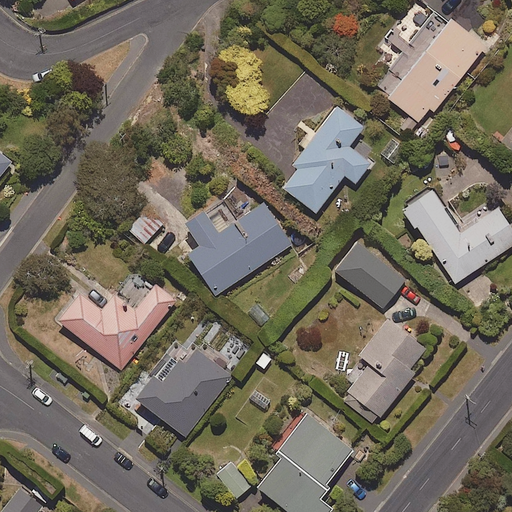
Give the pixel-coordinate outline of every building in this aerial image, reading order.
[(482,46),(446,18),(440,26),(429,18),(423,26),(408,14),(387,40),(401,52),(373,88),(417,122),(427,110),(431,113),(482,46)] [(361,126),(334,106),(290,164),(294,167),(280,187),(314,213),(342,175),(354,183),(369,163),(346,147),(361,126)] [(0,176),(13,159),(0,148),(0,176)] [(411,229),(414,227),(452,284),(511,243),(511,232),(495,207),(457,233),(428,190),(401,208),(398,210),(411,229)] [(224,226),(208,204),(180,222),(195,246),(184,253),(213,296),(290,244),(261,201),(224,226)] [(403,279),(355,241),(332,271),(381,308),(403,279)] [(174,300),(153,283),(143,296),(135,291),(124,306),(110,296),(99,310),(76,293),(55,320),(120,370),(174,300)] [(427,354),(384,320),(356,356),(366,364),(344,392),(377,418),(427,354)] [(231,376),(221,368),(228,360),(204,341),(197,350),(191,345),(178,362),(167,353),(150,375),(144,370),(137,378),(144,383),(132,398),(183,437),(231,376)] [(327,488),(323,485),(350,450),(303,413),(271,453),(276,458),(253,486),(285,511),(326,511),(329,509),(317,499),(327,488)] [(248,487),(226,460),(211,473),(234,499),(248,487)] [(38,511),(44,506),(21,488),(0,511),(38,511)]
